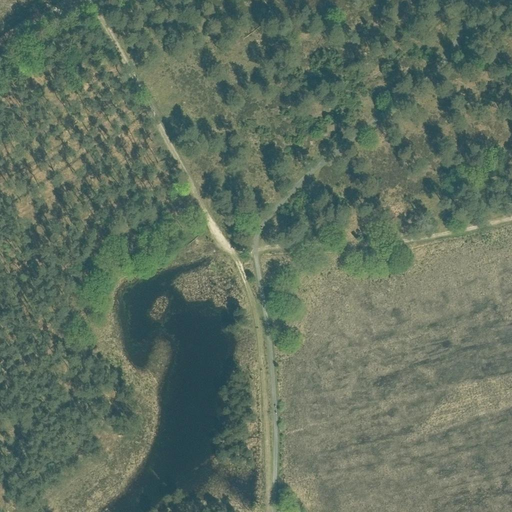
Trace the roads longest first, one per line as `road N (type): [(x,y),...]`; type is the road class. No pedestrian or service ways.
road 1 (track): [(229,250),(93,0)]
road 2 (track): [(229,250),(380,242),(511,218)]
road 3 (track): [(266,511),(256,316),(229,250)]
